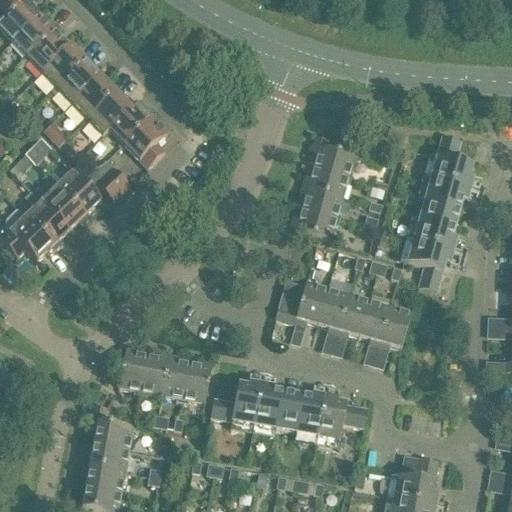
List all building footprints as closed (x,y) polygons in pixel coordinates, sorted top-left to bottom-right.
[(0,0),(0,12),(2,14),(16,0),(0,0)] [(28,0),(27,0),(0,26),(0,36),(11,48),(41,19),(31,9),(34,6),(28,0)] [(41,19),(11,48),(24,61),(20,64),(23,67),(59,31),(54,26),(51,30),(41,19)] [(64,37),(59,31),(23,67),(25,69),(28,66),(41,79),(71,50),(61,40),(64,37)] [(54,92),(50,95),(53,98),(89,63),(84,57),(81,61),(71,50),(41,79),(54,92)] [(89,63),(53,98),(55,100),(58,97),(71,110),(101,82),(91,71),(94,68),(89,63)] [(111,92),(101,82),(71,110),(84,123),(80,126),(83,129),(119,94),(114,89),(111,92)] [(88,128),(101,141),(102,142),(109,135),(108,135),(131,113),(130,112),(121,102),(124,99),(119,94),(83,129),(85,131),(88,128)] [(117,151),(119,153),(123,150),(156,118),(151,113),(147,116),(143,112),(137,105),(130,112),(131,113),(108,135),(109,135),(120,147),(117,151)] [(26,110),(17,119),(23,126),(31,118),(32,116),(26,110)] [(31,118),(23,126),(33,135),(41,128),(31,118)] [(123,150),(143,171),(147,175),(165,157),(157,149),(168,138),(157,127),(161,123),(156,118),(123,150)] [(58,138),(51,145),(58,152),(65,145),(58,138)] [(0,161),(9,149),(0,142),(0,161)] [(349,177),(354,161),(325,153),(327,146),(315,142),(313,151),(318,153),(316,161),(310,160),(307,172),(350,184),(352,178),(349,177)] [(468,182),(471,172),(454,168),(460,147),(442,142),(436,163),(430,184),(477,198),(479,192),(481,185),(468,182)] [(27,162),(32,167),(34,169),(50,154),(40,144),(32,153),(25,160),(27,162)] [(66,159),(73,153),(65,145),(58,152),(66,159)] [(16,182),(23,174),(32,167),(27,162),(25,160),(10,175),(16,182)] [(83,177),(95,189),(104,181),(109,176),(101,167),(95,173),(91,169),(83,177)] [(304,193),(342,204),(346,189),(349,190),(350,184),(307,172),(304,184),(306,184),(304,193)] [(129,191),(112,173),(109,176),(104,181),(121,199),(129,191)] [(100,206),(72,176),(55,192),(87,225),(94,218),(90,215),(100,206)] [(104,181),(95,189),(112,207),(121,199),(104,181)] [(462,206),(474,210),(476,203),(477,198),(430,184),(424,205),(459,215),(462,206)] [(382,202),(384,193),(372,190),(370,199),(382,202)] [(40,207),(68,236),(77,228),(80,232),(87,225),(55,192),(40,207)] [(342,204),(304,193),(301,202),(299,201),(295,213),(338,225),(340,220),(337,219),(342,204)] [(30,197),(24,203),(34,213),(24,222),(56,255),(62,248),(59,245),(68,236),(40,207),(30,197)] [(459,215),(424,205),(418,226),(453,236),(459,215)] [(381,211),(370,207),(369,212),(368,215),(379,218),(381,211)] [(292,225),(298,227),(295,236),(330,246),(334,230),(337,231),(338,225),(295,213),(292,225)] [(0,244),(0,246),(16,264),(25,256),(36,267),(45,258),(49,262),(56,255),(24,222),(17,215),(8,224),(7,224),(6,225),(6,226),(5,227),(5,229),(5,230),(5,231),(5,232),(5,233),(6,234),(6,235),(7,236),(8,237),(0,244)] [(377,225),(366,222),(364,229),(375,232),(377,225)] [(463,248),(451,244),(453,236),(418,226),(412,247),(460,261),(461,255),(463,248)] [(362,237),(373,240),(375,232),(364,229),(363,232),(362,237)] [(436,299),(444,269),(456,272),(458,265),(460,261),(412,247),(406,269),(424,274),(418,294),(436,299)] [(361,276),(365,265),(357,262),(354,274),(361,276)] [(368,278),(376,280),(379,269),(371,266),(368,278)] [(11,269),(2,277),(2,278),(13,289),(22,280),(11,269)] [(383,282),(387,271),(379,269),(376,280),(383,282)] [(398,286),(401,275),(393,273),(390,284),(398,286)] [(309,275),(307,283),(315,286),(318,277),(309,275)] [(295,330),(296,325),(306,327),(317,330),(327,295),(305,289),(304,292),(285,286),(278,313),(274,325),(295,330)] [(317,330),(327,333),(338,336),(347,301),(327,295),(317,330)] [(338,336),(348,339),(358,342),(368,307),(347,301),(338,336)] [(358,342),(369,345),(379,348),(389,313),(368,307),(358,342)] [(379,348),(389,351),(401,354),(411,319),(389,313),(379,348)] [(134,396),(133,399),(139,400),(143,369),(145,361),(143,361),(133,359),(124,357),(118,393),(134,396)] [(139,400),(143,401),(145,401),(145,398),(161,401),(167,365),(159,364),(146,362),(145,361),(143,369),(139,400)] [(176,367),(167,365),(161,401),(176,404),(176,407),(181,408),(189,369),(176,367)] [(210,374),(211,373),(201,372),(189,369),(181,408),(187,409),(188,406),(204,409),(205,403),(210,376),(210,374)] [(247,393),(237,391),(234,408),(213,405),(210,423),(231,427),(253,431),(262,383),(253,381),(249,381),(247,393)] [(272,398),(274,385),(271,384),(262,383),(253,431),(274,435),(281,399),(272,398)] [(313,392),(311,405),(302,403),(295,439),(317,443),(325,394),(317,393),(313,392)] [(366,415),(336,409),(338,397),(335,396),(325,394),(317,443),(339,447),(342,430),(363,434),(366,415)] [(295,439),(302,403),(281,399),(274,435),(295,439)] [(132,434),(103,429),(105,413),(94,411),(91,428),(96,429),(95,436),(93,450),(128,457),(132,434)] [(153,420),(151,432),(158,433),(160,422),(157,421),(153,420)] [(158,433),(166,435),(168,423),(160,422),(158,433)] [(173,436),(181,437),(183,426),(178,425),(175,424),(173,436)] [(128,457),(93,450),(90,462),(89,471),(124,478),(128,457)] [(431,499),(437,468),(419,464),(404,461),(400,483),(397,482),(393,504),(435,511),(441,511),(443,504),(444,501),(431,499)] [(199,480),(201,468),(193,467),(191,478),(192,479),(199,480)] [(208,469),(206,481),(214,482),(216,471),(208,469)] [(87,479),(85,493),(120,499),(121,499),(124,478),(89,471),(87,479)] [(221,484),(223,472),(216,471),(214,482),(221,484)] [(236,487),(238,475),(230,473),(228,485),(235,486),(236,487)] [(148,482),(160,484),(161,476),(150,474),(148,482)] [(357,478),(355,490),(363,492),(365,480),(357,478)] [(147,490),(158,492),(160,484),(148,482),(147,490)] [(276,494),(278,494),(284,495),(286,484),(278,482),(276,494)] [(293,485),(291,497),(299,498),(301,486),(293,485)] [(306,499),(308,488),(301,486),(299,498),(306,499)] [(321,502),(323,491),(315,489),(313,501),(320,502),(321,502)] [(118,511),(120,499),(85,493),(83,505),(81,511),(118,511)]
